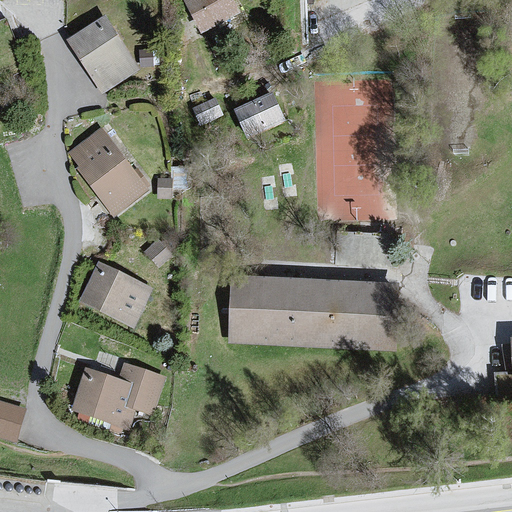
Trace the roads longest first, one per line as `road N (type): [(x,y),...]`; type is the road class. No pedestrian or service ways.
road 1 (residential): [(101,511),(106,504),(183,492),(376,409),(485,373),(488,329),(461,308)]
road 2 (tertiary): [(354,511),(511,495)]
road 3 (residential): [(310,60),(434,0)]
